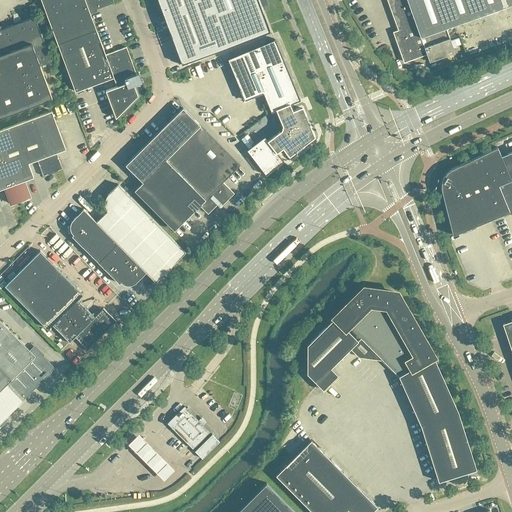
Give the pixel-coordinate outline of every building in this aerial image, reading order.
[(106,54),(90,14),(89,10),(112,2),(111,0),(41,0),(75,91),(113,77),(117,86),(106,90),(116,118),(138,95),(133,83),(135,78),(136,78),(138,77),(126,47),(106,54)] [(171,0),(177,15),(165,19),(172,39),(181,62),(182,63),(270,30),(264,15),(263,15),(257,0),(171,0)] [(511,0),(387,0),(399,30),(442,15),(446,28),(511,3),(511,0)] [(454,50),(446,28),(442,15),(399,30),(394,32),(404,62),(427,54),(430,62),(447,55),(446,53),(454,50)] [(0,117),(52,98),(41,65),(51,61),(35,17),(1,29),(0,26),(0,117)] [(283,161),(277,152),(283,148),(287,154),(288,153),(289,155),(293,152),(294,153),(306,143),(306,142),(309,140),(312,131),(310,127),(311,126),(305,112),(304,112),(302,108),(300,109),(300,107),(293,110),(290,104),(300,100),(275,39),(247,51),(228,59),(241,89),(240,87),(258,79),(271,111),(276,110),(282,124),(284,122),(286,126),(281,125),(281,126),(280,129),(285,131),(281,133),(280,131),(268,140),(265,137),(247,150),(266,174),(283,161)] [(126,165),(143,182),(142,184),(181,223),(199,205),(208,214),(219,202),(222,205),(234,193),(223,182),(240,165),(183,107),(148,142),(126,165)] [(66,149),(53,115),(52,111),(14,124),(28,163),(37,160),(43,175),(62,168),(56,153),(66,149)] [(28,163),(14,124),(0,129),(0,189),(5,188),(11,203),(30,196),(24,181),(34,177),(28,163)] [(509,211),(498,185),(510,180),(499,152),(500,152),(497,147),(451,169),(450,170),(448,171),(447,173),(445,174),(444,176),(443,178),(442,180),(442,182),(441,184),(441,186),(441,188),(442,190),(453,235),(509,211)] [(511,213),(511,151),(508,153),(502,151),(500,152),(499,152),(510,180),(498,185),(509,211),(510,214),(511,213)] [(185,252),(118,184),(107,195),(108,195),(107,196),(106,197),(106,198),(106,199),(105,200),(105,202),(105,203),(105,204),(105,206),(105,207),(106,208),(107,209),(108,210),(96,222),(83,209),(73,219),(72,221),(70,223),(70,227),(71,231),(72,233),(73,234),(72,236),(119,283),(121,281),(122,283),(123,283),(125,284),(127,285),(129,285),(130,285),(131,284),(132,284),(133,284),(134,283),(136,282),(146,272),(155,281),(185,252)] [(95,316),(77,299),(83,293),(40,250),(4,285),(47,328),(51,324),(70,342),(75,337),(88,349),(116,321),(103,308),(95,316)] [(100,268),(96,272),(109,285),(113,281),(100,268)] [(427,345),(399,296),(396,294),(392,292),(388,291),(369,288),(361,291),(344,308),(344,312),(337,319),(335,317),(307,345),(307,373),(323,389),(338,375),(331,367),(361,338),(368,345),(372,349),(371,357),(381,359),(393,370),(395,369),(399,374),(399,375),(398,376),(421,425),(438,481),(476,469),(458,411),(433,356),(429,349),(433,356),(431,357),(426,349),(427,345)] [(0,422),(5,417),(11,411),(55,368),(35,347),(31,351),(0,320),(0,422)] [(209,431),(184,406),(167,423),(192,448),(209,431)] [(202,458),(219,441),(212,434),(195,451),(196,452),(202,458)] [(138,436),(128,446),(163,482),(173,472),(138,436)] [(371,511),(377,506),(325,453),(311,440),(276,475),(312,511),(371,511)] [(295,511),(266,482),(260,488),(262,490),(239,511),(295,511)]
